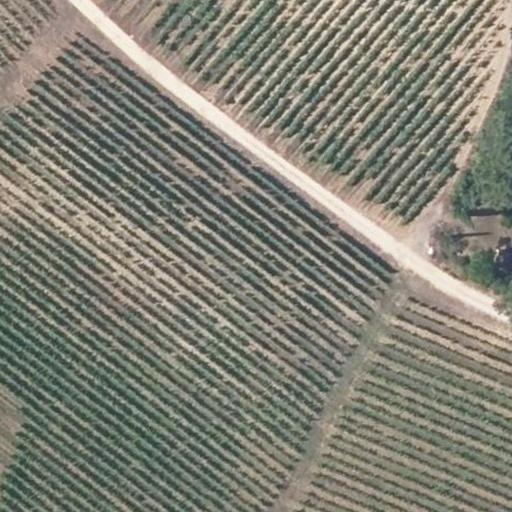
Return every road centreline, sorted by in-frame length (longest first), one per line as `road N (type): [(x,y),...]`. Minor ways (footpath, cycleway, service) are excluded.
road 1 (track): [(511,317),(425,272),(151,64),(83,0)]
road 2 (track): [(425,272),(492,103),(511,27)]
